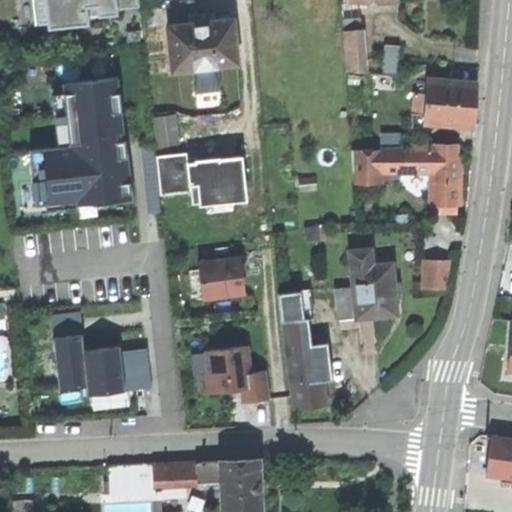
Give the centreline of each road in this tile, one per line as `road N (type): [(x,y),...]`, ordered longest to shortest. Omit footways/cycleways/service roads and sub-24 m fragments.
road 1 (residential): [(438,451),(304,440),(0,455)]
road 2 (secondary): [(509,0),(478,263),(444,408)]
